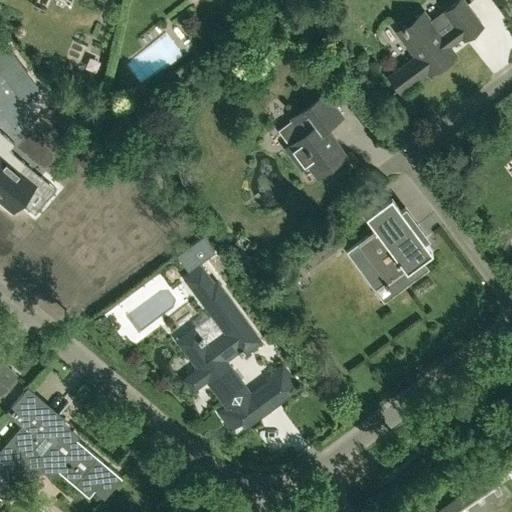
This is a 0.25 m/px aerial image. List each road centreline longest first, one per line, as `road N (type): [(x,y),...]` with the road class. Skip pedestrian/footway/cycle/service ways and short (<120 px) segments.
road 1 (unclassified): [(511,329),(317,482),(279,495),(252,491),(218,471),(0,292)]
road 2 (unclassified): [(511,303),(417,154),(430,123),(511,61)]
